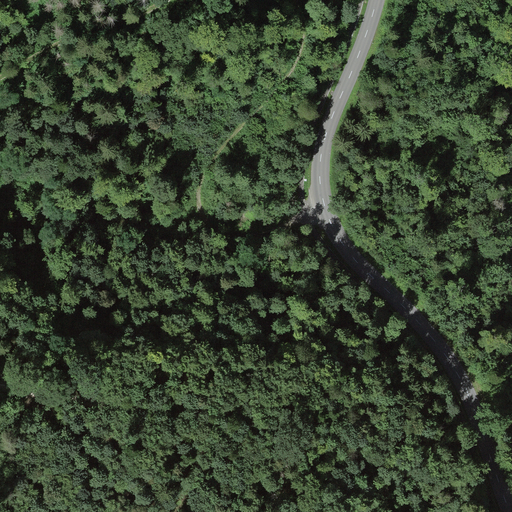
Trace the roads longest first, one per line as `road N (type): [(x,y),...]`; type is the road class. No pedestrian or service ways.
road 1 (secondary): [(510,511),(459,374),(349,250),(324,207),(322,142),(376,0)]
road 2 (track): [(295,0),(296,55),(210,162),(199,193),(212,224),(238,237),(270,233),(324,207)]
road 3 (track): [(285,511),(239,448),(209,425),(0,386)]
road 4 (track): [(0,78),(78,35),(168,0)]
